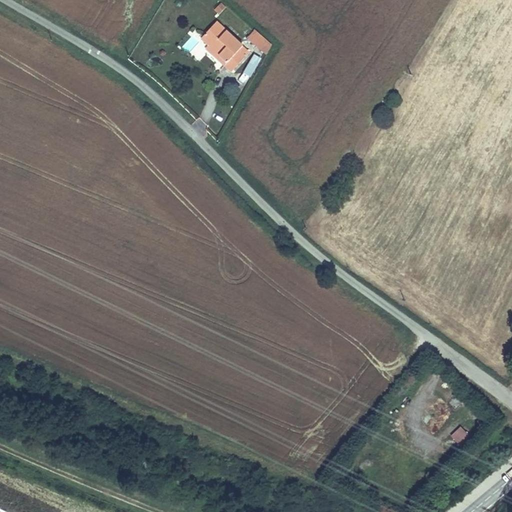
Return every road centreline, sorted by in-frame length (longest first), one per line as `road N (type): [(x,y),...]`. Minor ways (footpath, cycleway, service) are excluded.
road 1 (residential): [(511,408),(307,244),(155,91),(11,0)]
road 2 (track): [(0,442),(169,511)]
